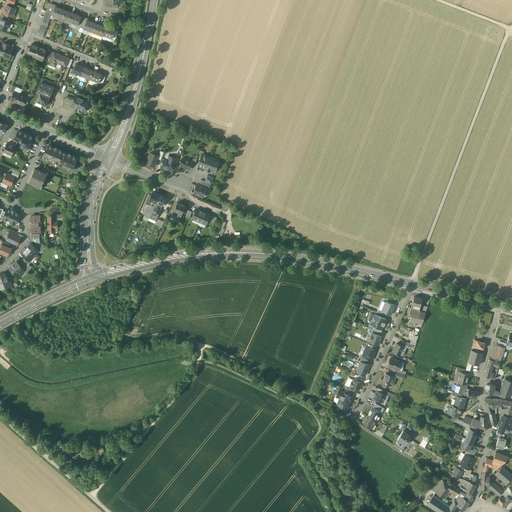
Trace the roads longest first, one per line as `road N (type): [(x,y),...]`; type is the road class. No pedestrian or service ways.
road 1 (track): [(511,27),(412,283)]
road 2 (residential): [(499,305),(481,374),(489,427),(476,506)]
road 3 (track): [(204,345),(194,373),(91,496)]
road 4 (residential): [(355,420),(312,398),(358,290)]
road 5 (secondary): [(260,253),(176,253),(97,272)]
road 6 (secondary): [(100,280),(195,257),(260,253)]
road 7 (secondary): [(260,253),(412,283)]
road 8 (residential): [(412,283),(355,420)]
road 9 (secondary): [(114,155),(132,116),(150,21)]
road 10 (secondary): [(150,21),(107,152)]
road 11 (track): [(0,415),(91,496)]
road 12 (track): [(312,398),(204,345)]
